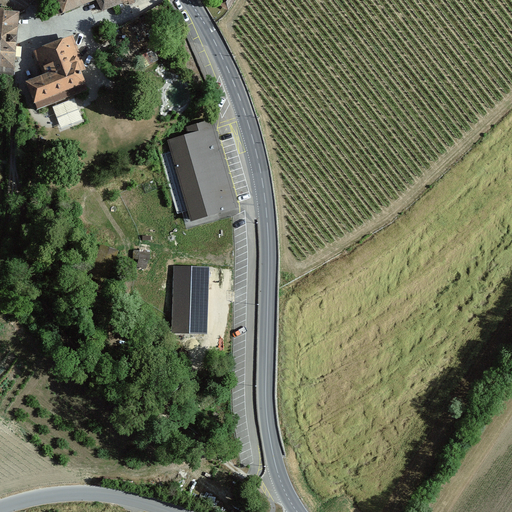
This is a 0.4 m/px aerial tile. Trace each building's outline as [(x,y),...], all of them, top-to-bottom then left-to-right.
[(57,0),(63,13),(94,0),(97,0),(102,11),(129,0),(57,0)] [(0,56),(0,73),(12,75),(20,13),(2,11),(2,9),(0,8),(0,40),(2,41),(0,56)] [(132,27),(142,38),(150,31),(140,20),(132,27)] [(86,70),(72,37),(34,53),(43,76),(26,83),(37,109),(87,89),(80,73),(86,70)] [(188,210),(191,222),(237,209),(213,121),(186,128),(188,135),(168,140),(171,152),(162,155),(178,212),(188,210)] [(101,244),(90,277),(108,283),(119,251),(101,244)] [(149,250),(133,250),(133,258),(149,258),(149,250)] [(209,268),(174,266),(172,333),(207,334),(209,268)]
